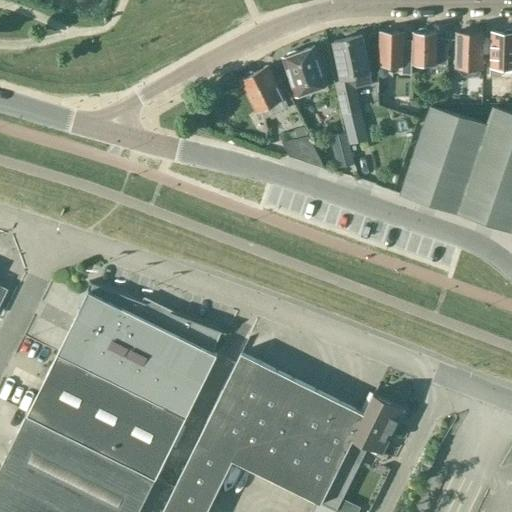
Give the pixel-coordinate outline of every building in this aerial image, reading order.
[(446,63),(447,39),(436,38),(436,31),(427,31),(425,28),(419,28),(417,31),(413,31),(413,62),(446,63)] [(482,53),(483,53),(484,37),(482,37),(482,31),(479,31),(476,28),(471,28),(468,31),(456,31),(455,65),(482,65),(482,53)] [(484,37),(483,53),(490,53),(490,73),(501,73),(501,66),(511,65),(511,29),(506,29),(503,32),(491,31),(491,37),(484,37)] [(403,31),(380,30),(379,63),(402,63),(402,72),(412,72),(412,39),(403,39),(403,31)] [(361,34),(333,40),(341,76),(335,78),(343,112),(360,109),(355,86),(372,82),(369,70),(361,34)] [(296,93),(326,82),(313,45),(298,50),(294,49),(288,51),(286,55),(283,56),(296,93)] [(282,97),(265,65),(254,71),(251,70),(245,73),(244,76),(241,78),(258,110),(263,119),(287,107),(282,97)] [(399,192),(511,230),(511,111),(492,105),(486,123),(429,104),(399,192)] [(347,139),(346,132),(330,135),(338,167),(353,163),(347,139)] [(323,165),(308,133),(282,141),(288,155),(323,165)] [(57,352),(58,352),(28,413),(27,413),(0,466),(0,511),(137,511),(216,353),(213,351),(221,330),(226,332),(227,331),(88,281),(87,282),(92,284),(90,290),(88,289),(57,352)] [(364,412),(257,359),(241,351),(161,511),(205,511),(232,458),(336,509),(368,445),(382,452),(388,439),(385,437),(388,430),(391,432),(403,407),(374,393),(379,383),(378,382),(364,412)]
